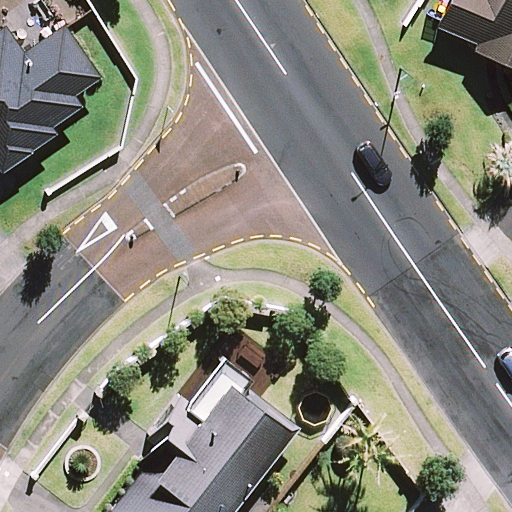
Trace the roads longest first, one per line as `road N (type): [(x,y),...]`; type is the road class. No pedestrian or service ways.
road 1 (residential): [(0,383),(122,255),(324,128)]
road 2 (tertiary): [(511,395),(324,128)]
road 3 (tertiary): [(324,128),(241,0)]
